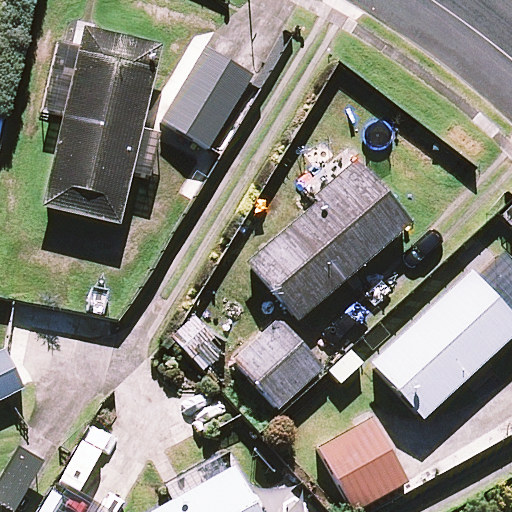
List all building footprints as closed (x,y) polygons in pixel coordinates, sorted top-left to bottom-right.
[(161,51),(85,34),(45,213),(120,230),(132,178),(150,182),(159,139),(142,135),(161,51)] [(251,81),(204,54),(162,126),(209,153),(251,81)] [(407,229),(355,171),(247,269),(299,326),(407,229)] [(511,340),(511,322),(471,278),(372,369),(422,424),(511,340)] [(325,378),(277,323),(232,362),(280,416),(325,378)] [(0,403),(23,393),(5,356),(0,358),(0,403)] [(365,511),(407,485),(367,423),(318,454),(355,511),(365,511)] [(17,511),(43,467),(18,452),(0,484),(0,510),(3,511),(17,511)] [(258,511),(236,471),(160,511),(258,511)] [(67,511),(84,486),(65,474),(41,511),(67,511)]
